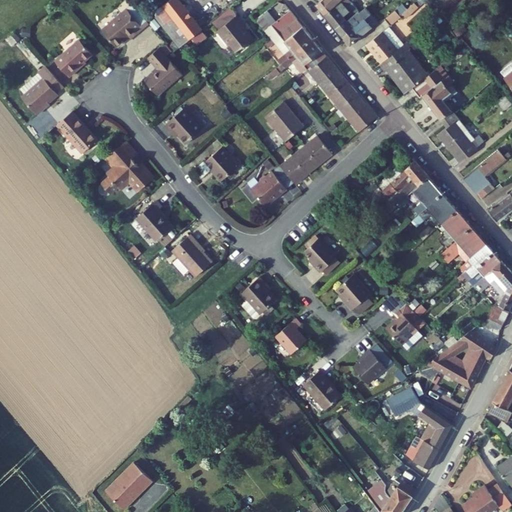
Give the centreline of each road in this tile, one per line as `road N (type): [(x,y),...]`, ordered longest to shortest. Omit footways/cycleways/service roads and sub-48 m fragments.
road 1 (residential): [(111,95),(215,223),(240,241),(265,245)]
road 2 (residential): [(511,337),(415,511)]
road 3 (residential): [(265,245),(396,118)]
road 4 (residential): [(396,118),(511,250)]
road 5 (residential): [(296,0),(396,118)]
road 6 (residential): [(343,338),(265,245)]
